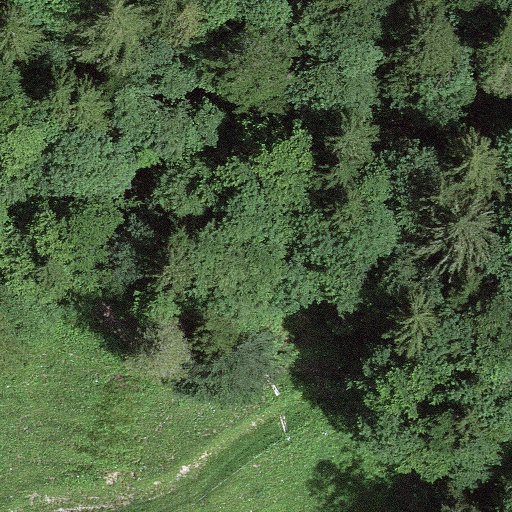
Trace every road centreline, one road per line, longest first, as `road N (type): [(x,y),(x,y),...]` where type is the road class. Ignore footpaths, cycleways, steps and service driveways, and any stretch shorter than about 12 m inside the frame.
road 1 (track): [(107,511),(159,503),(373,369),(427,302),(435,268),(0,252)]
road 2 (track): [(0,180),(370,88),(387,72),(368,59),(216,34),(132,0)]
